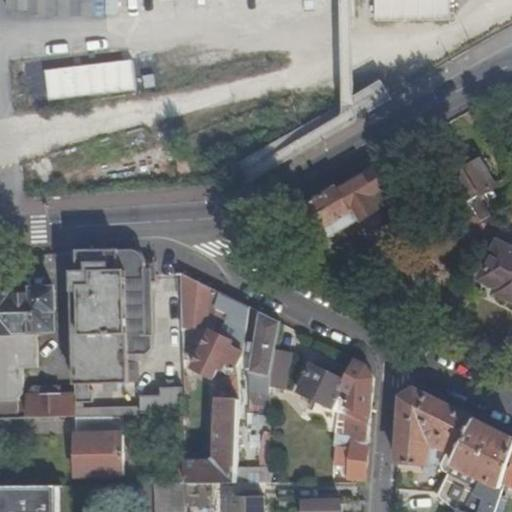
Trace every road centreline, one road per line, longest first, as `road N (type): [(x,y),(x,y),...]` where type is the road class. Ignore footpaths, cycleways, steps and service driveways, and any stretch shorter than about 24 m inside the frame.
road 1 (tertiary): [(511,64),(274,196),(229,215),(159,225)]
road 2 (residential): [(159,225),(393,355)]
road 3 (tertiary): [(159,225),(0,235)]
road 4 (residential): [(393,355),(381,511)]
road 5 (residential): [(393,355),(511,412)]
